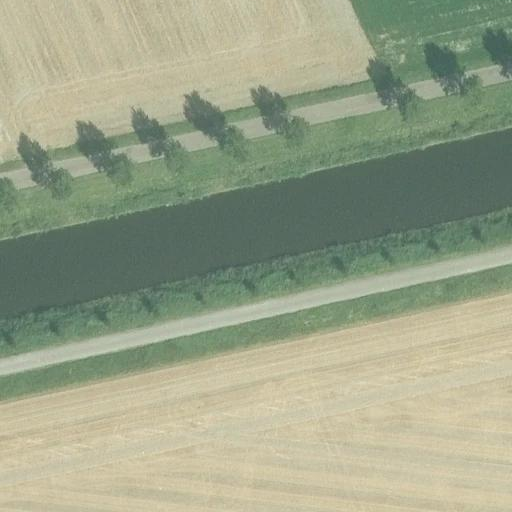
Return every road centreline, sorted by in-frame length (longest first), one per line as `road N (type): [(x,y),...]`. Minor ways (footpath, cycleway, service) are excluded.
road 1 (unclassified): [(0,368),(511,255)]
road 2 (track): [(511,70),(0,183)]
